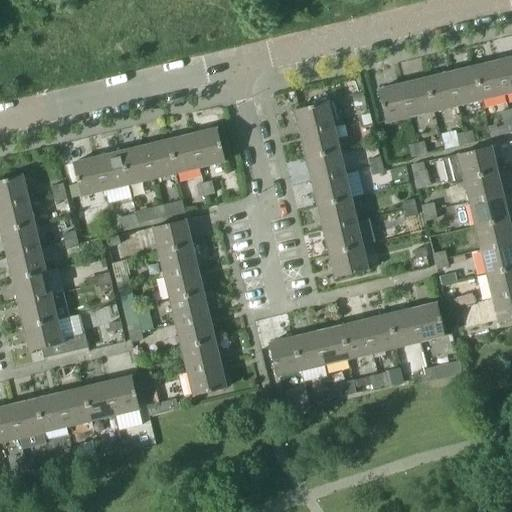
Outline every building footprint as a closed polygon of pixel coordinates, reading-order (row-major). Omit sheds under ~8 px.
[(511,58),(496,62),(504,95),(511,93),(511,58)] [(496,62),(473,67),(481,100),(504,95),(496,62)] [(473,67),(449,73),(457,106),(481,100),(473,67)] [(449,73),(425,79),(433,112),(457,106),(449,73)] [(425,79),(401,85),(409,118),(433,112),(425,79)] [(401,85),(377,90),(385,124),(409,118),(401,85)] [(351,96),(356,114),(366,111),(362,94),(351,96)] [(327,103),(293,111),(299,135),(332,128),(341,125),(336,102),(327,104),(327,103)] [(367,111),(366,111),(356,114),(358,122),(369,119),(367,111)] [(503,124),(511,123),(508,111),(500,113),(503,124)] [(369,119),(358,122),(360,129),(371,126),(369,119)] [(332,128),(299,135),(305,159),(338,151),(332,128)] [(216,129),(192,135),(200,168),(224,162),(216,129)] [(455,131),(440,135),(444,150),(458,147),(457,140),(456,135),(455,131)] [(471,132),(463,134),(466,145),(474,143),(471,132)] [(458,147),(466,145),(463,134),(456,135),(457,140),(458,147)] [(192,135),(168,141),(176,174),(200,168),(192,135)] [(168,141),(144,146),(152,180),(176,174),(168,141)] [(423,143),(415,144),(418,156),(426,154),(423,143)] [(410,158),(418,156),(415,144),(407,146),(410,158)] [(144,146),(121,152),(129,185),(152,180),(144,146)] [(490,147),(441,159),(447,183),(462,179),(496,171),(490,147)] [(338,151),(305,159),(311,183),(344,175),(338,151)] [(121,152),(97,158),(105,191),(129,185),(121,152)] [(79,197),(105,191),(97,158),(72,164),(79,197)] [(367,161),(369,169),(381,166),(379,158),(367,161)] [(422,163),(410,166),(412,174),(415,173),(424,171),(422,163)] [(381,166),(369,169),(371,177),(383,173),(381,166)] [(415,173),(412,174),(417,190),(431,187),(426,170),(424,171),(415,173)] [(496,171),(462,179),(468,203),(501,195),(496,171)] [(344,175),(311,183),(317,207),(350,199),(344,175)] [(21,176),(0,181),(0,207),(27,201),(21,176)] [(211,182),(204,184),(206,196),(214,194),(211,182)] [(198,198),(206,196),(204,184),(195,186),(198,198)] [(50,187),(52,195),(64,193),(62,185),(50,187)] [(64,193),(52,195),(54,203),(66,200),(64,193)] [(501,195),(468,203),(474,228),(507,220),(501,195)] [(350,199),(317,207),(322,230),(355,222),(350,199)] [(401,203),(403,211),(415,208),(413,200),(401,203)] [(27,201),(0,207),(0,233),(33,225),(27,201)] [(181,202),(166,205),(159,207),(161,218),(184,213),(181,202)] [(421,207),(423,214),(434,211),(432,204),(421,207)] [(161,218),(159,207),(135,212),(136,214),(138,224),(161,218)] [(415,208),(403,211),(405,218),(417,216),(415,208)] [(434,211),(423,214),(425,222),(436,219),(434,211)] [(138,224),(136,214),(119,219),(121,228),(138,224)] [(121,228),(119,219),(118,217),(111,219),(114,230),(121,228)] [(103,221),(106,232),(114,230),(111,219),(103,221)] [(511,240),(507,220),(474,228),(480,251),(511,243),(511,240)] [(185,221),(152,229),(157,253),(190,245),(185,221)] [(355,222),(322,230),(328,254),(361,247),(355,222)] [(33,225),(0,233),(6,256),(39,248),(33,225)] [(62,235),(64,242),(76,240),(74,232),(62,235)] [(106,240),(107,248),(119,245),(117,237),(106,240)] [(76,240),(64,242),(66,250),(77,247),(76,240)] [(511,243),(480,251),(485,275),(511,268),(511,243)] [(190,245),(157,253),(163,276),(196,268),(190,245)] [(361,247),(328,254),(334,279),(367,271),(361,247)] [(39,248),(6,256),(11,280),(44,272),(39,248)] [(426,257),(424,249),(413,251),(415,259),(426,257)] [(444,252),(432,255),(434,262),(446,260),(444,252)] [(446,260),(434,262),(436,270),(448,267),(446,260)] [(196,268),(163,276),(169,300),(202,293),(196,268)] [(511,268),(485,275),(491,299),(511,294),(511,268)] [(44,272),(11,280),(17,304),(50,296),(44,272)] [(96,276),(98,284),(110,281),(108,274),(96,276)] [(127,277),(115,280),(117,287),(129,285),(127,277)] [(110,281),(98,284),(100,292),(111,289),(110,281)] [(129,285),(117,287),(119,295),(131,292),(129,285)] [(202,293),(169,300),(174,324),(207,316),(202,293)] [(511,294),(491,299),(497,323),(511,319),(511,294)] [(50,296),(17,304),(23,328),(56,320),(50,296)] [(444,302),(445,310),(457,307),(455,300),(444,302)] [(436,304),(411,309),(419,343),(444,337),(436,304)] [(457,307),(445,310),(447,318),(459,315),(457,307)] [(411,309),(388,315),(396,348),(419,343),(411,309)] [(388,315),(364,321),(371,354),(396,348),(388,315)] [(207,316),(174,324),(180,348),(213,340),(207,316)] [(62,344),(56,320),(23,328),(29,352),(41,349),(43,359),(87,349),(84,335),(64,339),(66,343),(62,344)] [(364,321),(340,327),(348,360),(371,354),(364,321)] [(109,333),(121,330),(119,322),(107,325),(109,333)] [(127,328),(128,335),(140,332),(138,325),(127,328)] [(340,327),(316,332),(324,366),(348,360),(340,327)] [(140,332),(128,335),(130,343),(142,340),(140,332)] [(316,332),(292,338),(300,371),(324,366),(316,332)] [(275,377),(300,371),(292,338),(267,344),(275,377)] [(213,340),(180,348),(186,372),(219,364),(213,340)] [(219,364),(186,372),(192,397),(225,389),(219,364)] [(434,368),(426,370),(428,382),(436,380),(434,368)] [(421,383),(428,382),(426,370),(418,372),(421,383)] [(138,376),(140,383),(151,380),(150,373),(138,376)] [(384,373),(377,375),(379,387),(387,385),(384,373)] [(379,387),(377,375),(369,377),(372,389),(379,387)] [(130,377),(105,383),(113,416),(138,410),(130,377)] [(151,380),(140,383),(142,391),(153,388),(151,380)] [(105,383),(82,389),(90,422),(113,416),(105,383)] [(337,385),(329,387),(332,399),(340,397),(337,385)] [(332,399),(329,387),(321,389),(324,400),(332,399)] [(82,389),(58,394),(66,427),(90,422),(82,389)] [(58,394),(35,400),(43,433),(66,427),(58,394)] [(291,408),(289,396),(272,401),(274,412),(291,408)] [(35,400),(11,406),(19,439),(43,433),(35,400)] [(153,405),(155,415),(177,409),(175,400),(153,405)] [(11,406),(0,408),(0,443),(19,439),(11,406)] [(128,441),(120,443),(123,455),(131,453),(128,441)] [(115,457),(123,455),(120,443),(112,445),(115,457)] [(79,447),(71,449),(74,460),(82,458),(79,447)] [(74,460),(71,449),(63,451),(66,462),(74,460)] [(31,458),(24,460),(26,472),(34,470),(31,458)] [(26,472),(24,460),(16,462),(19,474),(26,472)]
